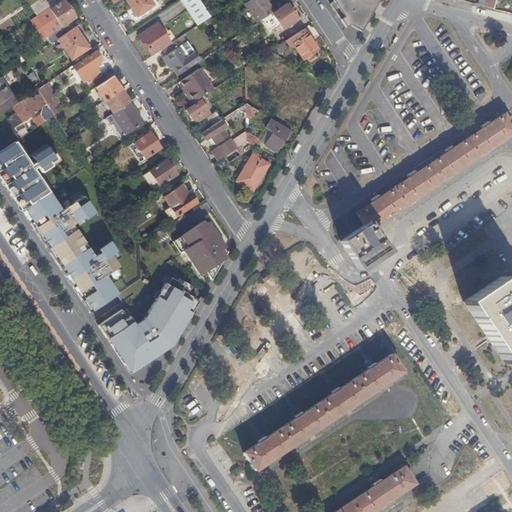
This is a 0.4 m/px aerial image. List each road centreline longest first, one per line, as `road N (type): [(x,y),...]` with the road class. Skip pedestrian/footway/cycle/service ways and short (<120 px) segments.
road 1 (residential): [(372,290),(364,318),(198,433),(241,511)]
road 2 (residential): [(85,0),(249,245)]
road 3 (primary): [(136,452),(0,253)]
road 4 (residential): [(249,245),(151,406),(136,452)]
road 5 (residential): [(1,511),(53,478),(58,458),(0,371)]
road 6 (residential): [(319,511),(470,408)]
road 7 (residential): [(470,408),(397,298),(372,290)]
road 8 (residential): [(362,61),(286,185)]
road 9 (residential): [(397,251),(511,182)]
road 10 (residential): [(511,166),(495,164),(402,227)]
